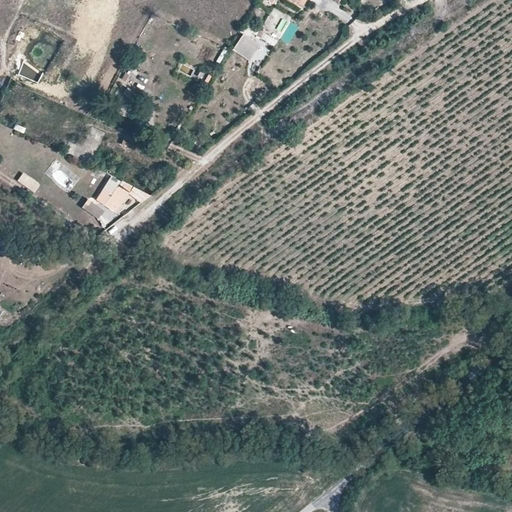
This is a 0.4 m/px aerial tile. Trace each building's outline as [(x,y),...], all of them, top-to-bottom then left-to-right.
[(283,33),(288,21),(281,18),(277,30),(283,33)] [(249,60),(260,44),(243,33),(233,50),(249,60)] [(125,73),(122,79),(131,84),(134,78),(125,73)] [(124,116),(135,101),(124,92),(113,108),(124,116)] [(23,173),(17,182),(35,193),(41,185),(23,173)] [(116,206),(127,190),(129,191),(131,188),(113,176),(100,195),(116,206)] [(116,206),(100,195),(98,198),(114,209),(116,206)] [(105,213),(89,201),(83,210),(99,221),(105,213)]
